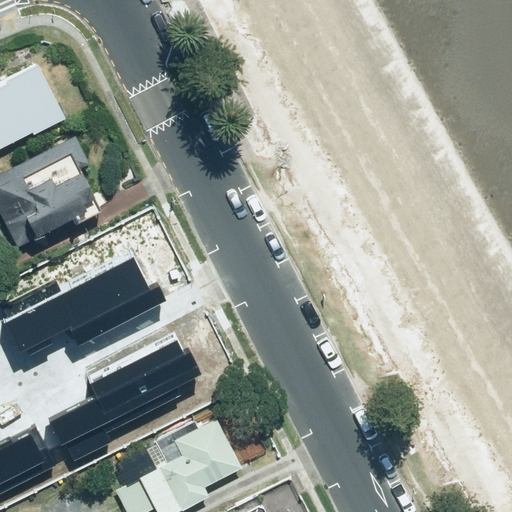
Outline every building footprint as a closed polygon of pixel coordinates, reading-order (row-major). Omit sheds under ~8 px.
[(0,142),(26,130),(27,133),(62,116),(36,63),(0,80),(0,142)] [(0,212),(12,238),(67,212),(71,219),(109,200),(103,187),(91,193),(80,169),(88,165),(72,132),(0,166),(0,212)] [(58,272),(2,300),(22,337),(69,313),(77,327),(156,287),(133,244),(62,281),(58,272)] [(61,432),(201,360),(180,321),(87,369),(92,379),(46,403),(61,432)] [(0,470),(49,445),(32,413),(0,429),(0,470)] [(201,482),(239,464),(217,417),(172,438),(170,434),(146,446),(156,467),(116,486),(128,511),(139,511),(152,506),(154,511),(166,511),(206,493),(201,482)]
